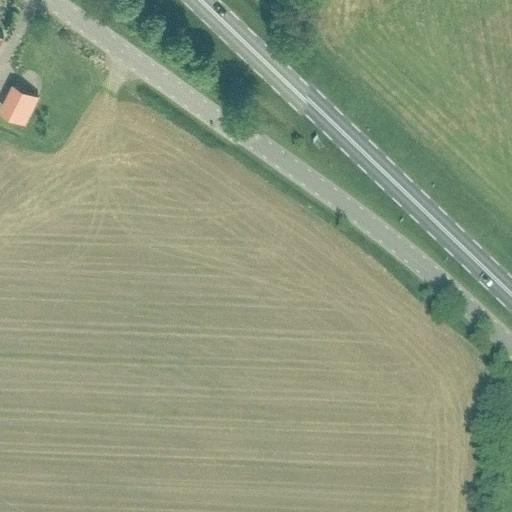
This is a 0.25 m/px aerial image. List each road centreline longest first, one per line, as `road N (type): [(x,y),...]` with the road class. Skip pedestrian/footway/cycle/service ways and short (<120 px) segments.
road 1 (unclassified): [(511,349),(407,255),(50,0)]
road 2 (primary): [(511,299),(201,0)]
